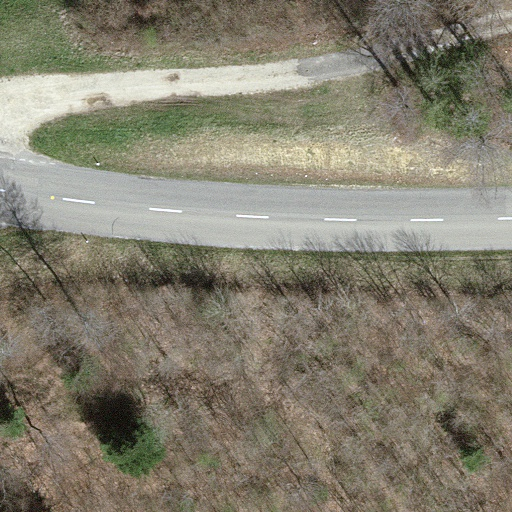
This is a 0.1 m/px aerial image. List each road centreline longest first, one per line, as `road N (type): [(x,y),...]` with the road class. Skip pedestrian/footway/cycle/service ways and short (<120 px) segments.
road 1 (track): [(0,100),(347,64),(511,26)]
road 2 (secondary): [(0,189),(252,215),(511,217)]
